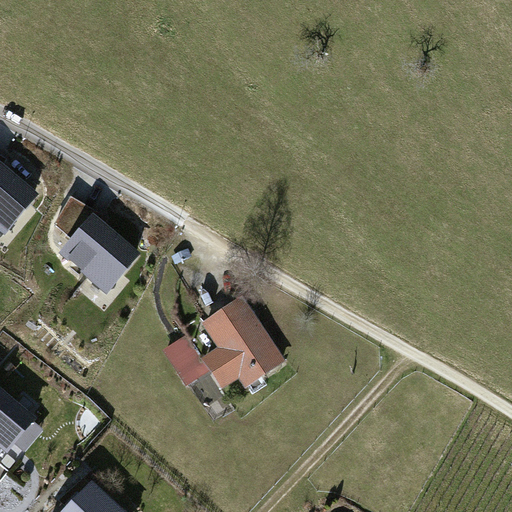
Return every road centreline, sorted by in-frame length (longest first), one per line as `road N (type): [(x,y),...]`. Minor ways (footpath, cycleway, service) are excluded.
road 1 (residential): [(0,112),(414,352)]
road 2 (track): [(414,352),(263,511)]
